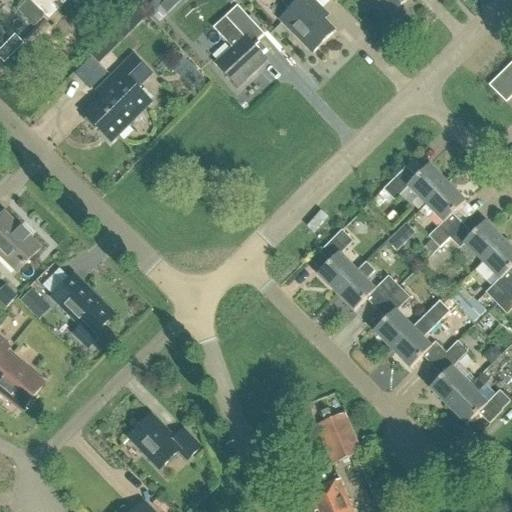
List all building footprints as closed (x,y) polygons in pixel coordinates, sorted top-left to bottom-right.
[(47,20),(56,11),(45,0),(28,0),(47,20)] [(45,0),(56,11),(64,4),(60,0),(45,0)] [(278,0),(285,6),(290,11),(279,21),(311,55),(334,33),(326,25),(331,20),(311,0),(278,0)] [(391,15),(406,0),(370,0),(377,6),(374,9),(383,18),(389,12),(391,15)] [(153,17),(160,10),(153,3),(146,10),(153,17)] [(237,6),(212,28),(233,51),(216,65),(237,88),(266,61),(253,47),(265,36),(237,6)] [(143,13),(139,9),(128,19),(133,24),(134,25),(145,14),(143,13)] [(167,17),(160,10),(153,17),(159,24),(167,17)] [(51,33),(64,19),(58,13),(45,27),(51,33)] [(0,59),(4,64),(23,45),(14,37),(0,51),(0,59)] [(128,127),(152,103),(137,89),(151,75),(132,56),(106,83),(114,91),(84,121),(95,132),(98,130),(110,141),(126,125),(128,127)] [(204,80),(184,60),(172,71),(192,92),(204,80)] [(511,91),(511,73),(507,68),(498,77),(511,91)] [(506,103),(511,96),(511,91),(498,77),(489,86),(506,103)] [(393,182),(384,191),(395,202),(404,194),(409,189),(417,198),(411,204),(418,211),(424,205),(426,206),(448,184),(429,166),(416,179),(406,169),(393,182)] [(426,206),(419,212),(427,220),(433,214),(443,223),(438,228),(429,237),(440,248),(449,239),(463,226),(453,216),(466,203),(448,184),(426,206)] [(0,219),(0,255),(19,274),(42,249),(5,214),(0,219)] [(463,226),(449,239),(460,250),(465,246),(482,263),(504,242),(485,223),(472,236),(463,226)] [(406,226),(387,244),(396,253),(414,235),(406,226)] [(318,276),(336,295),(357,274),(340,256),(353,243),(342,231),(320,253),(331,263),(318,276)] [(497,305),(511,290),(511,276),(509,273),(511,270),(511,249),(504,242),(482,263),(484,266),(477,273),(492,288),(486,294),(497,305)] [(357,274),(336,295),(354,313),(368,300),(377,310),(400,288),(389,277),(374,292),(365,283),(374,273),(366,265),(357,274)] [(116,315),(87,286),(85,284),(74,273),(51,297),(82,327),(81,327),(74,334),(89,348),(103,334),(100,331),(116,315)] [(392,351),(414,330),(397,312),(410,299),(400,288),(377,310),(387,320),(374,333),(392,351)] [(33,290),(22,301),(31,311),(42,300),(33,290)] [(511,290),(497,305),(507,316),(511,311),(511,290)] [(486,313),(472,299),(461,310),(475,324),(486,313)] [(433,367),(447,353),(436,342),(431,347),(424,339),(450,314),(440,304),(414,330),(392,351),(410,370),(423,357),(433,367)] [(345,347),(359,331),(344,317),(330,334),(345,347)] [(473,330),(467,336),(473,341),(479,336),(473,330)] [(0,393),(24,412),(46,385),(7,353),(11,348),(0,339),(0,393)] [(430,390),(448,408),(471,386),(453,369),(458,364),(468,354),(457,344),(447,353),(433,367),(443,377),(430,390)] [(484,374),(476,382),(483,389),(491,382),(484,374)] [(471,386),(448,408),(466,427),(480,414),(490,424),(504,411),(511,403),(500,392),(493,399),(488,404),(471,386)] [(333,466),(361,454),(344,415),(316,427),(333,466)] [(175,439),(152,416),(129,439),(160,471),(178,453),(188,462),(202,447),(185,430),(175,439)] [(353,511),(339,480),(307,494),(314,511),(317,511),(318,511),(353,511)] [(158,500),(151,506),(156,511),(167,511),(169,511),(158,500)]
